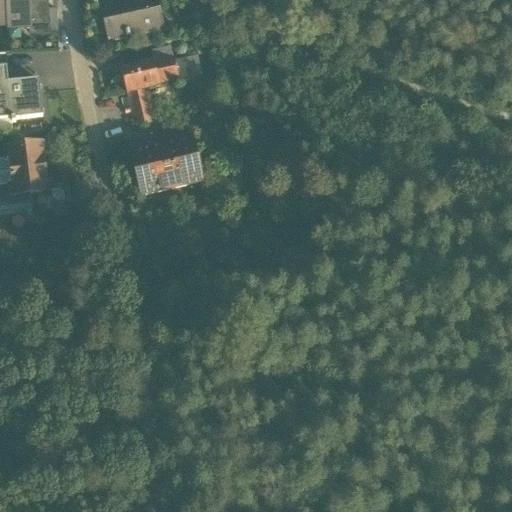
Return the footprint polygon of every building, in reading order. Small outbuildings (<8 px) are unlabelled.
[(5,0),(7,23),(7,26),(31,25),(29,0),(5,0)] [(48,0),(47,0),(29,0),(31,25),(31,36),(37,36),(36,24),(49,24),(48,0)] [(123,30),(125,40),(162,31),(154,0),(125,0),(118,2),(106,5),(112,32),(123,30)] [(112,32),(106,5),(100,6),(109,44),(125,40),(123,30),(112,32)] [(36,24),(37,36),(49,36),(49,24),(36,24)] [(151,52),(153,61),(154,64),(173,59),(170,48),(151,52)] [(198,57),(186,60),(190,80),(202,77),(198,57)] [(173,59),(154,64),(159,84),(177,80),(178,80),(174,63),(173,59)] [(177,80),(178,83),(190,80),(186,60),(174,63),(178,80),(177,80)] [(160,87),(159,84),(154,64),(153,61),(121,69),(127,95),(146,90),(160,87)] [(7,85),(7,88),(1,89),(0,81),(0,123),(11,122),(12,126),(15,126),(15,122),(42,119),(41,117),(38,85),(38,83),(7,85)] [(127,95),(135,125),(153,120),(146,90),(127,95)] [(0,136),(12,135),(12,126),(11,122),(0,123),(0,136)] [(130,152),(141,197),(202,183),(192,138),(175,142),(174,140),(146,146),(147,148),(130,152)] [(3,150),(4,162),(8,162),(11,186),(7,187),(9,199),(8,199),(8,200),(37,197),(54,195),(53,194),(52,194),(52,188),(51,181),(47,182),(44,157),(48,157),(46,144),(47,144),(47,143),(2,148),(2,150),(3,150)] [(0,187),(7,187),(11,186),(8,162),(4,162),(0,162),(0,187)] [(37,197),(39,213),(71,209),(68,186),(52,188),(52,194),(53,194),(54,195),(37,197)]
